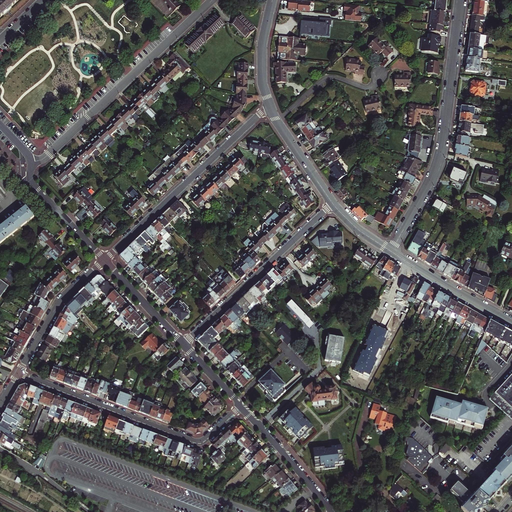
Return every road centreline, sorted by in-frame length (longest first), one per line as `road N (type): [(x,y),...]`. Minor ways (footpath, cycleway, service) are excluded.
road 1 (residential): [(390,251),(440,152),(460,0)]
road 2 (residential): [(240,404),(197,440),(18,373)]
road 3 (unknown): [(347,511),(386,476),(385,464),(364,448),(362,431),(417,305)]
road 4 (residential): [(30,161),(212,0)]
road 5 (residential): [(104,259),(269,104)]
road 6 (residential): [(183,344),(332,203)]
road 7 (residential): [(104,259),(61,299),(18,373)]
road 8 (residential): [(331,511),(240,404)]
road 9 (residential): [(511,322),(390,251)]
road 10 (residential): [(104,259),(31,183),(30,161)]
